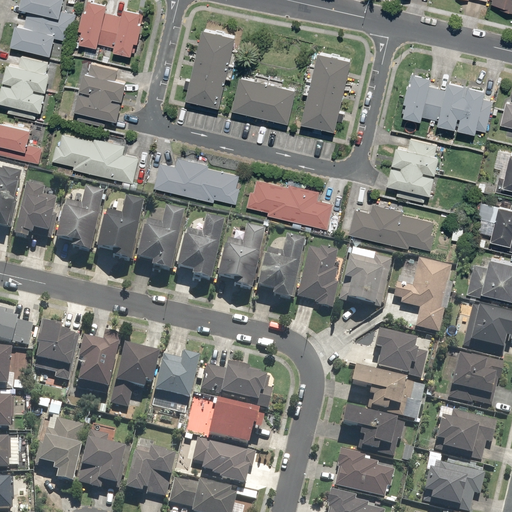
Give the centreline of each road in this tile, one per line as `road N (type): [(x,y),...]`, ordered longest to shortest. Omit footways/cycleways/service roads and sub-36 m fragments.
road 1 (residential): [(0,273),(291,341),(314,377),(281,511)]
road 2 (residential): [(390,25),(359,164),(346,171),(252,150)]
road 3 (residential): [(179,0),(153,115),(177,134),(252,150)]
road 4 (tertiary): [(390,25),(511,53)]
